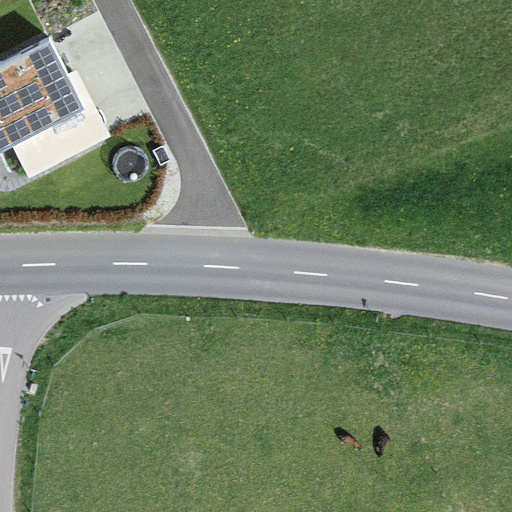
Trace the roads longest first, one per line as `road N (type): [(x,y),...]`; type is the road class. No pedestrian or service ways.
road 1 (tertiary): [(511,299),(217,266)]
road 2 (residential): [(217,266),(207,203),(185,143),(111,0)]
road 3 (tertiary): [(217,266),(0,264)]
